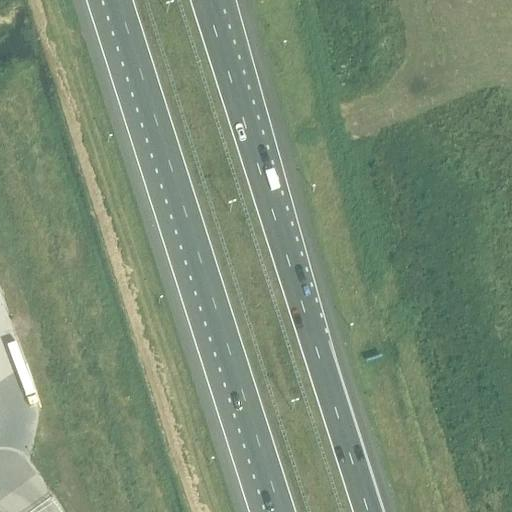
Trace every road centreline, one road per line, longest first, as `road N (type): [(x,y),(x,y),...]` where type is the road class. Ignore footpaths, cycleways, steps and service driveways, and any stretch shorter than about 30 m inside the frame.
road 1 (motorway): [(117,0),(280,511)]
road 2 (motorway): [(368,511),(205,0)]
